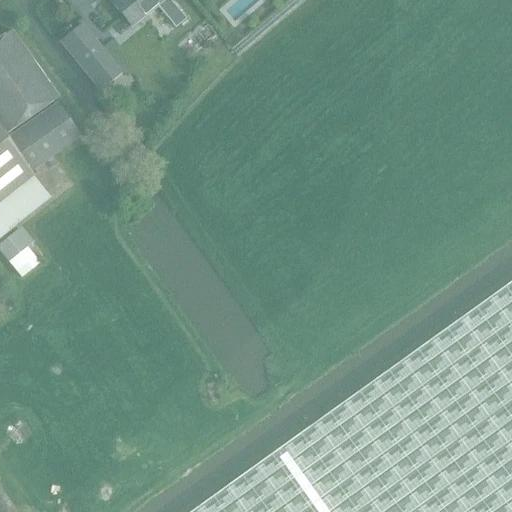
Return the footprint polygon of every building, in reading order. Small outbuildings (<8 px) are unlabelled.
[(111,0),(134,27),(159,6),(178,29),(190,19),(173,0),(111,0)] [(81,24),(60,42),(99,91),(121,74),(81,24)] [(0,239),(49,200),(28,175),(32,172),(53,157),(80,139),(58,107),(11,141),(6,134),(57,99),(12,34),(0,42),(0,239)] [(0,245),(0,253),(8,264),(34,243),(22,228),(0,245)] [(511,511),(511,284),(195,511),(511,511)]
